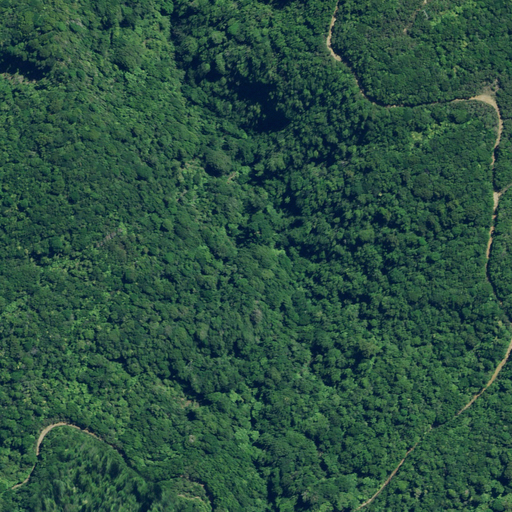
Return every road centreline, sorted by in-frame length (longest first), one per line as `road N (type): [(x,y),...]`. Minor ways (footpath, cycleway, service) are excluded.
road 1 (track): [(358,511),(508,357),(485,257),(498,132)]
road 2 (track): [(0,489),(25,472),(50,428),(83,433),(129,472),(196,484),(207,511)]
road 3 (track): [(498,132),(483,98),(374,103),(326,57),(334,0)]
